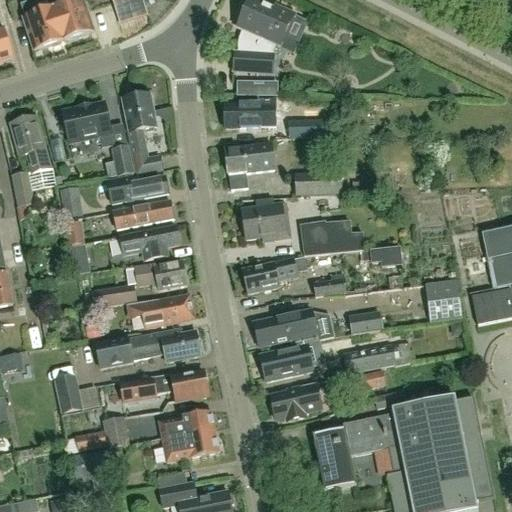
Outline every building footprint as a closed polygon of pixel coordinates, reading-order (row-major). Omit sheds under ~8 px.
[(31,17),(22,20),(34,54),(50,49),(53,50),(60,48),(62,45),(64,44),(49,0),(44,0),(27,6),(31,17)] [(79,0),(49,0),(64,44),(66,43),(69,45),(76,43),(78,39),(93,35),(95,35),(83,0),(81,0),(82,0),(80,1),(79,0)] [(141,0),(130,0),(113,5),(118,22),(145,13),(141,0)] [(250,2),(249,5),(245,5),(242,12),(244,15),(237,30),(243,33),(242,35),(240,37),(239,40),(238,44),(238,47),(238,50),(238,53),(238,56),(234,56),(233,74),(272,76),(273,58),(271,58),(276,47),(279,49),(293,18),(275,9),(273,13),(250,2)] [(4,31),(0,31),(0,64),(13,60),(4,31)] [(242,88),(242,97),(278,98),(278,88),(242,88)] [(127,136),(136,178),(138,178),(163,173),(160,158),(149,161),(143,132),(145,132),(146,134),(153,133),(153,130),(156,130),(149,97),(122,102),(129,135),(127,136)] [(79,111),(63,115),(63,119),(59,119),(63,135),(67,134),(69,146),(99,140),(101,151),(113,149),(104,106),(90,109),(90,108),(79,110),(79,111)] [(370,122),(388,122),(388,106),(370,106),(370,122)] [(225,131),(261,131),(260,107),(224,107),(225,131)] [(11,179),(17,210),(34,207),(31,194),(55,189),(52,171),(51,171),(36,120),(10,128),(20,160),(26,158),(31,175),(11,179)] [(228,178),(230,194),(248,192),(246,176),(274,173),(271,146),(225,151),(228,178)] [(191,148),(177,152),(181,164),(194,160),(191,148)] [(105,167),(108,181),(133,175),(128,150),(112,153),(114,165),(105,167)] [(296,199),(342,197),(341,175),(295,177),(296,199)] [(138,178),(136,178),(106,185),(111,207),(126,204),(126,205),(168,196),(165,180),(140,185),(138,178)] [(94,194),(84,196),(86,212),(96,210),(94,194)] [(82,220),(79,200),(62,202),(64,223),(82,220)] [(257,211),(241,213),(246,243),(273,239),(274,244),(290,241),(285,206),(273,208),(272,201),(256,204),(257,211)] [(118,233),(132,230),(173,222),(169,205),(115,216),(118,233)] [(324,224),(301,227),(305,259),(364,254),(362,235),(350,236),(349,224),(324,225),(324,224)] [(84,246),(80,225),(65,227),(69,249),(84,246)] [(511,229),(481,236),(493,295),(471,299),(477,328),(511,320),(511,229)] [(176,230),(142,236),(118,240),(122,258),(145,254),(147,263),(167,259),(165,250),(179,247),(176,230)] [(71,250),(74,262),(89,259),(87,247),(71,250)] [(381,265),(381,270),(402,268),(400,250),(370,253),(371,266),(381,265)] [(343,273),(368,269),(366,257),(341,261),(343,273)] [(87,261),(88,270),(112,269),(112,260),(87,261)] [(280,290),(279,286),(298,281),(297,276),(307,273),(304,260),(293,263),(293,261),(242,273),(247,297),(280,290)] [(153,266),(125,272),(128,287),(136,286),(137,290),(151,288),(152,295),(186,288),(182,264),(154,270),(153,266)] [(310,268),(311,277),(341,275),(340,266),(310,268)] [(0,309),(14,307),(7,274),(0,275),(0,309)] [(315,301),(346,296),(343,277),(330,279),(331,285),(313,287),(315,301)] [(457,284),(425,288),(429,326),(462,322),(457,284)] [(93,312),(136,304),(134,288),(90,295),(93,312)] [(144,331),(162,328),(193,322),(189,299),(126,311),(129,324),(142,322),(144,331)] [(324,306),(326,316),(346,313),(344,303),(324,306)] [(311,313),(253,326),(259,351),(290,344),(290,347),(317,341),(311,313)] [(380,315),(349,320),(352,337),(383,332),(380,315)] [(98,328),(85,330),(87,343),(100,341),(98,328)] [(180,333),(148,339),(127,343),(127,341),(93,347),(99,375),(133,368),(133,365),(165,358),(166,365),(200,359),(195,334),(181,337),(180,333)] [(49,338),(45,339),(47,350),(59,348),(58,344),(49,338)] [(346,378),(395,368),(391,348),(342,358),(346,378)] [(312,373),(306,349),(260,359),(266,384),(312,373)] [(308,354),(315,375),(326,372),(319,350),(308,354)] [(16,357),(0,359),(0,376),(18,374),(16,357)] [(203,375),(172,381),(171,378),(119,387),(122,407),(157,401),(157,398),(174,395),(176,404),(208,398),(203,375)] [(386,390),(382,375),(348,382),(351,398),(386,390)] [(81,414),(76,381),(56,384),(61,417),(81,414)] [(270,400),(275,422),(285,420),(286,425),(306,421),(305,415),(321,412),(315,386),(285,393),(286,396),(270,400)] [(399,449),(388,452),(393,477),(386,478),(392,511),(477,511),(476,504),(493,501),(473,400),(455,404),(455,400),(391,413),(392,417),(399,449)] [(190,435),(215,431),(211,414),(182,419),(182,421),(158,425),(161,441),(190,435)] [(344,432),(313,439),(324,495),(356,489),(350,459),(399,449),(392,417),(343,427),(344,432)] [(108,452),(111,452),(130,448),(124,420),(102,424),(108,452)] [(215,431),(190,435),(161,441),(165,466),(219,456),(215,431)] [(74,441),(77,456),(106,450),(103,435),(74,441)] [(111,452),(108,452),(79,458),(84,484),(116,478),(111,452)] [(179,511),(230,511),(229,505),(231,502),(231,500),(228,498),(227,494),(195,501),(192,486),(158,492),(162,511),(178,508),(179,511)] [(89,495),(78,498),(80,511),(87,511),(92,511),(89,495)] [(74,511),(72,501),(59,504),(60,511),(74,511)]
